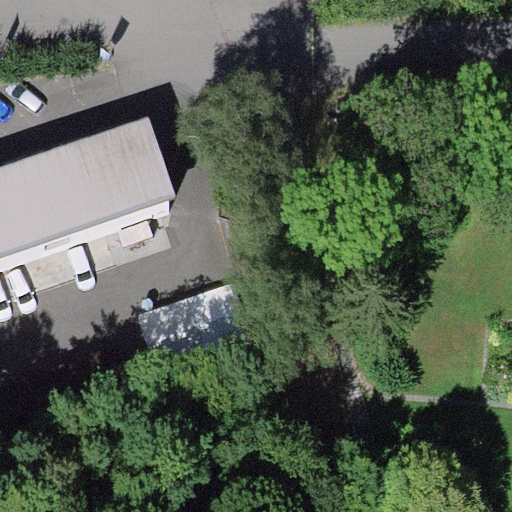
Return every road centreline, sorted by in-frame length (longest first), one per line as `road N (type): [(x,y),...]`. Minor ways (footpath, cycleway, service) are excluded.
road 1 (unclassified): [(257,66),(0,12)]
road 2 (residential): [(511,37),(257,66)]
